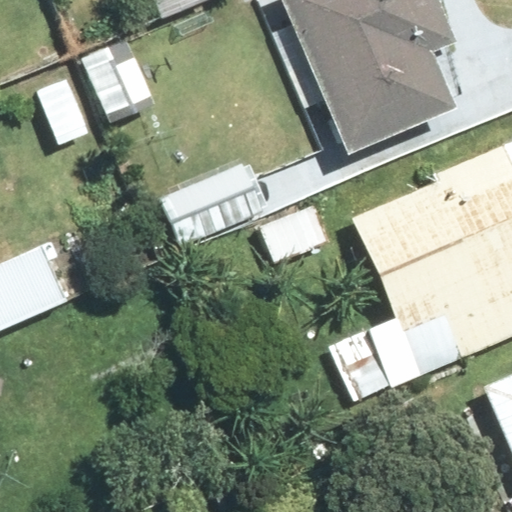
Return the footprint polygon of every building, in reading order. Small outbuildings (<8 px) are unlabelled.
[(432,0),(273,0),(336,149),(447,103),(423,46),(448,36),(432,0)] [(125,43),(79,63),(104,117),(149,97),(125,43)] [(338,198),(411,369),(511,326),(511,177),(493,133),(338,198)] [(0,337),(67,306),(41,249),(0,268),(0,337)] [(511,364),(473,381),(511,472),(511,364)]
